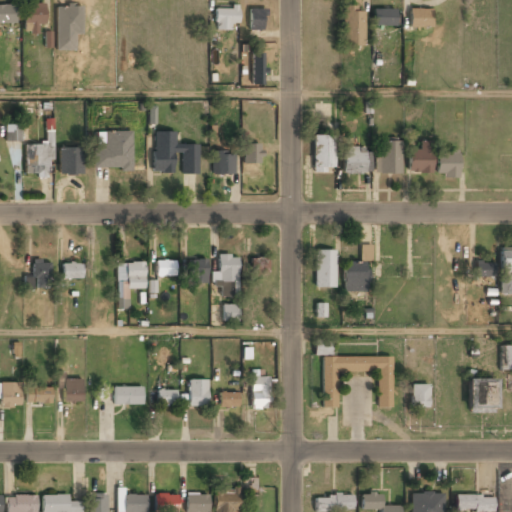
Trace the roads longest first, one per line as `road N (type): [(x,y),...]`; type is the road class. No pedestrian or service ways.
road 1 (residential): [(291,511),(290,0)]
road 2 (residential): [(511,452),(0,453)]
road 3 (residential): [(511,214),(0,214)]
